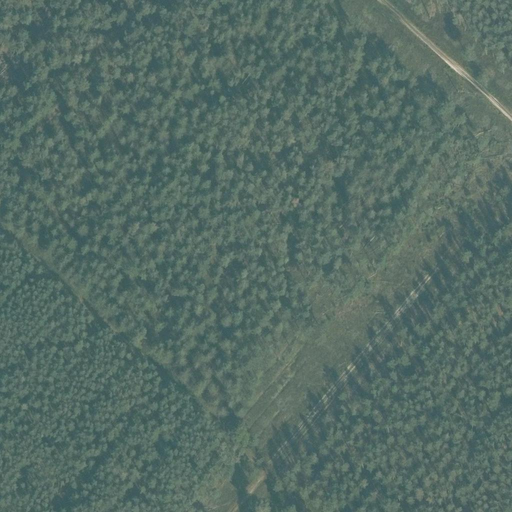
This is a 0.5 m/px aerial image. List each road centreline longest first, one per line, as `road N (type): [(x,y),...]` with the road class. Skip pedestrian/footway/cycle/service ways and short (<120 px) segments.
road 1 (track): [(228,511),(511,177)]
road 2 (track): [(0,234),(308,511)]
road 3 (track): [(147,0),(0,173)]
road 4 (track): [(511,124),(375,0)]
